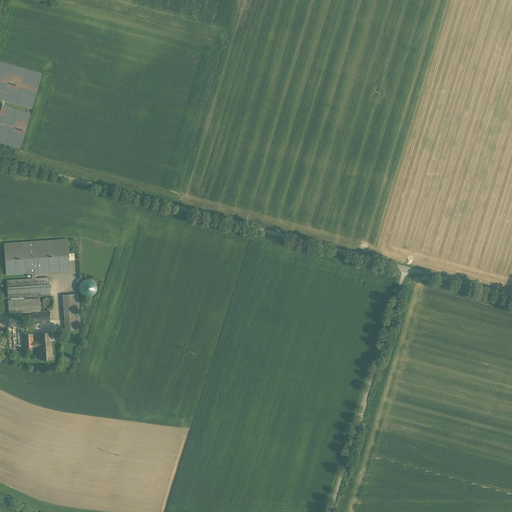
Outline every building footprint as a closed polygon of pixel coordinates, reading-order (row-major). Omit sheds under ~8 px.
[(41,74),(0,62),(0,98),(31,107),(41,74)] [(29,114),(2,106),(0,110),(0,141),(20,147),(29,114)] [(66,242),(6,247),(8,273),(68,268),(66,242)] [(49,277),(6,280),(8,298),(11,298),(11,300),(24,299),(23,297),(50,295),(49,277)] [(79,286),(79,289),(80,292),(81,294),(83,296),(86,297),(89,297),(91,296),(94,294),(95,292),(96,290),(96,287),(96,284),(94,282),(92,280),(89,279),(87,279),(84,280),(82,281),(80,284),(79,286)] [(78,294),(62,295),(63,310),(74,309),(75,330),(80,329),(78,294)] [(47,297),(46,297),(45,298),(44,298),(43,299),(43,300),(42,300),(42,301),(42,302),(42,303),(42,304),(43,304),(43,305),(44,306),(44,307),(45,307),(46,307),(47,307),(48,308),(49,307),(50,307),(51,306),(52,305),(52,304),(52,303),(53,302),(52,301),(52,300),(52,299),(51,299),(50,298),(49,297),(48,297),(47,297)] [(11,300),(8,300),(9,313),(32,312),(40,311),(39,298),(24,299),(11,300)] [(74,309),(63,310),(65,330),(75,330),(74,309)] [(40,311),(32,312),(33,323),(50,322),(49,311),(40,311)] [(50,332),(35,333),(35,337),(36,337),(36,341),(32,341),(32,333),(24,334),(25,347),(39,346),(39,344),(51,343),(50,332)] [(51,343),(39,344),(39,346),(40,360),(52,359),(51,343)]
